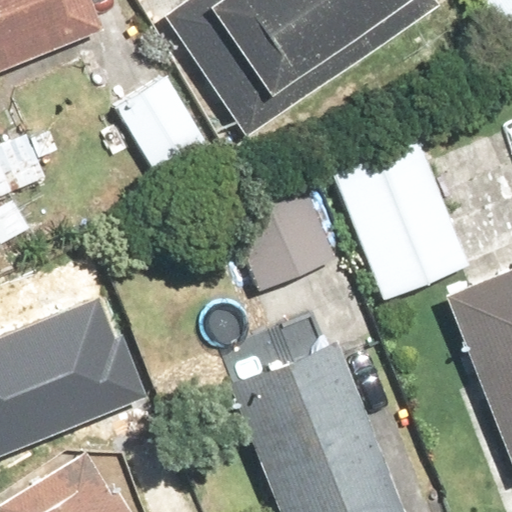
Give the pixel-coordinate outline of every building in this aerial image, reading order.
[(92,0),(0,0),(0,68),(104,29),(92,0)] [(438,3),(435,0),(178,0),(160,13),(243,135),(438,3)] [(215,159),(160,73),(106,108),(161,193),(215,159)] [(413,128),(318,165),(372,303),(467,266),(413,128)] [(22,134),(0,143),(0,197),(42,180),(22,134)] [(293,170),(211,203),(245,290),(328,257),(293,170)] [(511,264),(443,293),(511,459),(511,264)] [(0,344),(0,448),(151,392),(132,339),(118,344),(103,306),(0,344)] [(403,511),(337,339),(228,380),(279,511),(403,511)] [(125,511),(85,447),(0,499),(0,511),(125,511)]
